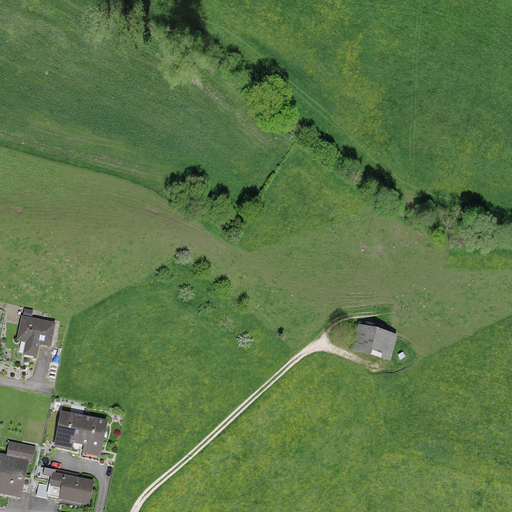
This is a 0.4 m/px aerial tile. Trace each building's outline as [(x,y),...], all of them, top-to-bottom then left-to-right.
[(39,345),(48,347),(53,326),(22,319),(17,341),(26,343),(23,357),(35,360),(39,345)] [(389,357),(394,338),(359,328),(354,347),(389,357)] [(77,451),(78,444),(83,419),(61,415),(60,420),(59,420),(56,434),(57,434),(54,449),(70,452),(71,449),(77,451)] [(105,424),(83,419),(78,444),(77,451),(82,452),(81,459),(97,462),(101,443),(102,443),(105,429),(104,429),(105,424)] [(0,458),(0,493),(20,498),(23,482),(21,481),(28,448),(15,446),(12,461),(0,458)] [(92,485),(51,476),(47,496),(87,505),(92,485)]
